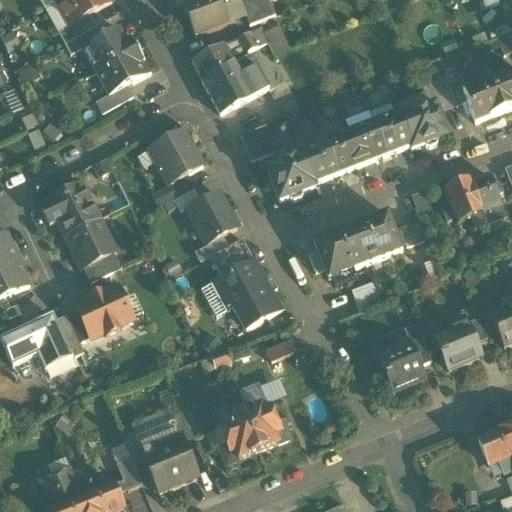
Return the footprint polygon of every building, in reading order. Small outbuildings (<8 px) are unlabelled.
[(53,0),(37,0),(45,14),(57,7),(53,0)] [(112,6),(108,0),(69,0),(57,7),(70,29),(70,30),(90,18),(112,6)] [(197,0),(179,0),(175,2),(178,13),(184,11),(199,5),(197,0)] [(184,11),(195,41),(236,25),(229,7),(225,0),(211,0),(199,5),(184,11)] [(246,22),(250,30),(276,20),(267,0),(260,0),(242,7),(240,8),(246,22)] [(229,7),(236,25),(246,22),(240,8),(242,7),(240,3),(229,7)] [(70,29),(57,7),(45,14),(57,36),(70,29)] [(103,41),(97,31),(90,18),(70,30),(70,29),(57,36),(65,49),(71,59),(82,53),(103,41)] [(263,36),(268,47),(273,59),(289,52),(279,29),(263,36)] [(261,31),(250,36),(237,43),(244,57),(245,58),(258,51),(258,52),(268,47),(263,36),(261,31)] [(82,53),(96,77),(138,54),(131,42),(126,45),(119,32),(103,41),(82,53)] [(20,50),(13,35),(1,41),(8,56),(20,50)] [(500,49),(504,59),(511,55),(511,35),(497,41),(500,49)] [(440,46),(444,59),(459,53),(454,40),(440,46)] [(480,56),(500,49),(497,41),(477,49),(480,56)] [(237,43),(223,50),(191,66),(201,84),(220,118),(266,94),(247,58),(245,59),(245,58),(244,57),(237,43)] [(151,77),(138,54),(96,77),(109,101),(127,91),(151,77)] [(434,96),(439,108),(435,109),(437,115),(456,108),(450,89),(440,63),(426,68),(432,85),(437,95),(434,96)] [(33,67),(17,76),(24,90),(40,81),(33,67)] [(357,83),(351,67),(338,72),(344,88),(357,83)] [(462,91),(464,94),(474,91),(469,80),(486,73),(486,71),(459,81),(463,90),(462,91)] [(469,80),(474,91),(491,84),(486,73),(469,80)] [(511,75),(491,84),(503,116),(511,112),(511,75)] [(475,127),(503,116),(491,84),(474,91),(464,94),(462,95),(467,106),(475,127)] [(399,118),(399,119),(400,122),(435,109),(439,108),(434,96),(437,95),(432,85),(421,90),(424,98),(399,108),(402,117),(399,118)] [(464,94),(462,91),(460,85),(450,89),(456,108),(457,109),(467,106),(462,95),(464,94)] [(97,107),(103,118),(133,101),(127,91),(109,101),(97,107)] [(23,113),(13,93),(4,98),(13,118),(23,113)] [(370,116),(374,128),(395,120),(390,109),(370,116)] [(435,109),(400,122),(410,151),(411,154),(424,150),(424,151),(428,152),(434,150),(437,146),(437,145),(447,141),(437,115),(435,109)] [(245,124),(250,136),(263,131),(274,127),(269,115),(245,124)] [(386,160),(410,151),(400,122),(399,119),(395,120),(374,128),(386,160)] [(53,125),(42,137),(53,146),(64,135),(53,125)] [(362,169),(386,160),(374,128),(350,138),(362,169)] [(241,140),(251,166),(274,157),(263,131),(250,136),(241,140)] [(45,148),(39,134),(28,139),(34,153),(45,148)] [(294,144),(300,157),(325,147),(320,134),(294,144)] [(156,167),(169,190),(186,180),(202,171),(183,136),(149,154),(156,167)] [(337,179),(362,169),(350,138),(325,147),(337,179)] [(313,188),(337,179),(325,147),(300,157),(301,161),(313,188)] [(156,167),(149,154),(137,161),(143,173),(156,167)] [(315,192),(313,188),(301,161),(267,174),(279,206),(289,202),(290,203),(294,205),(300,203),(302,199),(301,197),(315,192)] [(107,162),(93,170),(99,183),(113,175),(107,162)] [(489,178),(470,186),(487,229),(487,230),(506,223),(501,210),(502,209),(500,204),(498,198),(503,196),(499,188),(494,190),(489,178)] [(168,190),(175,203),(193,193),(186,180),(169,190),(168,190)] [(475,234),(487,229),(470,186),(470,185),(458,189),(458,188),(447,192),(448,194),(445,195),(450,209),(441,212),(446,226),(455,223),(457,227),(458,227),(470,222),(475,234)] [(37,198),(43,211),(57,204),(56,202),(65,197),(60,186),(37,198)] [(63,233),(67,241),(99,225),(90,206),(91,206),(82,189),(65,197),(56,202),(57,204),(43,211),(41,212),(50,229),(57,226),(60,232),(63,233)] [(175,203),(168,190),(151,199),(158,213),(175,203)] [(201,207),(193,193),(175,203),(183,217),(187,215),(201,207)] [(411,200),(419,224),(433,218),(425,195),(411,200)] [(187,215),(207,250),(223,241),(237,233),(217,198),(201,207),(187,215)] [(363,230),(351,234),(365,269),(401,255),(387,219),(362,228),(363,230)] [(67,241),(83,273),(114,258),(115,257),(99,225),(67,241)] [(399,233),(406,252),(427,244),(420,225),(399,233)] [(353,273),(365,269),(351,234),(340,239),(339,237),(315,247),(317,255),(325,273),(329,283),(332,281),(353,273)] [(0,272),(17,265),(5,240),(3,241),(0,242),(0,272)] [(195,257),(200,267),(211,261),(228,252),(223,241),(207,250),(195,257)] [(211,261),(222,282),(254,265),(242,244),(228,252),(211,261)] [(308,258),(315,277),(325,273),(317,255),(308,258)] [(83,273),(91,288),(122,274),(114,258),(83,273)] [(164,269),(170,282),(183,275),(176,263),(164,269)] [(0,303),(29,290),(17,265),(0,272),(0,303)] [(211,288),(212,288),(227,316),(234,312),(246,334),(281,314),(254,265),(222,282),(211,288)] [(460,281),(471,292),(482,281),(471,270),(460,281)] [(353,273),(332,281),(336,291),(357,283),(353,273)] [(380,308),(372,287),(351,294),(359,315),(380,308)] [(216,321),(227,316),(212,288),(201,294),(216,321)] [(80,319),(91,343),(104,337),(106,340),(120,334),(119,330),(132,324),(132,323),(123,303),(118,293),(105,299),(103,296),(88,302),(90,306),(76,312),(80,319)] [(134,298),(123,303),(132,323),(143,318),(134,298)] [(464,318),(467,327),(478,322),(473,309),(461,314),(463,318),(464,318)] [(489,318),(504,353),(506,352),(505,350),(511,346),(511,316),(511,317),(509,312),(492,319),(491,317),(489,318)] [(434,341),(449,376),(451,375),(450,373),(479,361),(480,363),(482,362),(476,348),(470,334),(467,327),(464,318),(463,318),(447,325),(452,336),(437,342),(436,340),(434,341)] [(46,374),(50,382),(76,370),(73,362),(55,325),(53,319),(0,343),(13,371),(38,359),(45,375),(46,374)] [(55,325),(73,362),(84,357),(76,341),(66,319),(55,325)] [(69,324),(80,348),(91,343),(80,319),(69,324)] [(470,334),(476,348),(487,343),(478,322),(467,327),(470,334)] [(409,345),(420,370),(431,366),(416,329),(403,334),(408,345),(409,345)] [(200,349),(211,359),(221,347),(211,337),(200,349)] [(266,354),(271,366),(297,355),(291,344),(266,354)] [(376,359),(393,399),(426,385),(420,370),(409,345),(408,345),(376,359)] [(246,348),(227,355),(230,366),(250,359),(246,348)] [(231,367),(230,366),(227,355),(218,358),(223,370),(231,367)] [(215,373),(223,370),(218,358),(211,360),(215,373)] [(20,386),(45,375),(38,359),(13,371),(20,386)] [(263,411),(268,409),(287,401),(279,383),(256,392),(263,411)] [(245,409),(239,411),(258,457),(278,449),(290,444),(283,427),(276,429),(268,409),(263,411),(256,392),(240,399),(245,409)] [(315,423),(328,419),(321,397),(308,402),(315,423)] [(161,404),(165,415),(168,423),(170,422),(182,417),(175,398),(161,404)] [(239,465),(258,457),(239,411),(233,414),(236,422),(218,430),(226,450),(219,453),(221,456),(226,470),(239,465)] [(132,429),(135,436),(137,441),(172,426),(170,422),(168,423),(165,415),(132,429)] [(174,426),(182,447),(193,443),(182,417),(170,422),(172,426),(174,426)] [(144,463),(159,499),(197,483),(182,447),(174,426),(172,426),(137,441),(136,442),(144,463)] [(205,435),(215,458),(221,456),(219,453),(226,450),(218,430),(205,435)] [(511,477),(511,438),(509,431),(495,437),(495,438),(478,445),(488,470),(498,466),(503,478),(511,475),(511,477)] [(124,446),(132,464),(133,467),(144,463),(136,442),(137,441),(135,436),(122,441),(124,446)] [(109,453),(117,471),(132,464),(124,446),(109,453)] [(47,469),(52,481),(71,474),(66,461),(47,469)] [(143,490),(133,467),(132,464),(117,471),(127,497),(143,490)] [(44,499),(49,511),(57,511),(60,511),(55,498),(66,493),(65,489),(75,485),(71,474),(52,481),(39,487),(44,499)] [(86,481),(75,485),(86,511),(123,511),(114,489),(105,493),(99,480),(87,485),(86,481)] [(86,511),(75,485),(65,489),(66,493),(55,498),(60,511),(57,511),(86,511)] [(511,498),(499,504),(502,511),(506,511),(511,509),(511,498)] [(19,511),(49,511),(44,499),(18,510),(19,511)]
